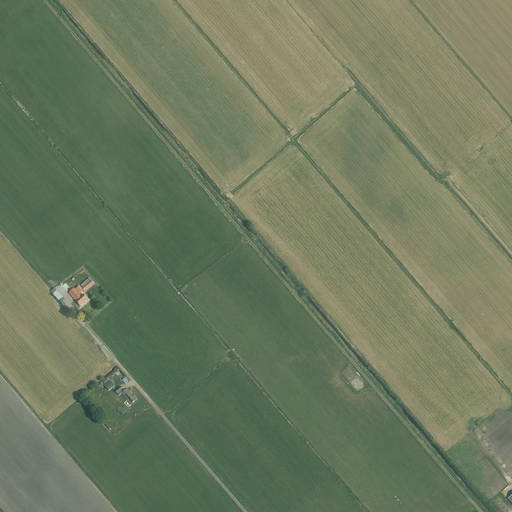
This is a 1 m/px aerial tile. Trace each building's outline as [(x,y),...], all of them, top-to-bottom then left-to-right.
[(89,278),(79,287),(81,289),(81,288),(84,292),(94,284),(91,280),(89,278)] [(56,296),(59,301),(64,297),(56,288),(55,288),(59,294),(56,296)] [(80,307),(87,300),(83,295),(81,296),(75,289),(69,294),(75,301),(80,307)] [(105,385),(104,386),(108,391),(115,386),(110,381),(105,385)] [(128,392),(129,392),(127,389),(124,391),(120,387),(115,392),(119,396),(121,394),(131,405),(138,399),(134,395),(133,397),(128,392)]
